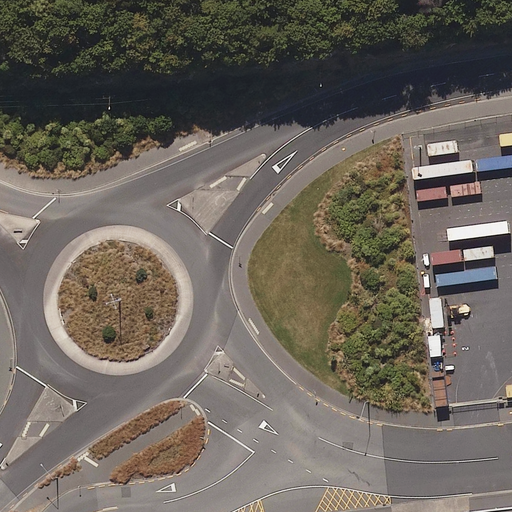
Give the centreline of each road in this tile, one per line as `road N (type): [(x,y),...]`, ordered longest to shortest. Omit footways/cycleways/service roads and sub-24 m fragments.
road 1 (trunk): [(127,209),(203,167),(350,108)]
road 2 (unclassified): [(511,456),(393,460),(329,441),(282,414)]
road 3 (trunk): [(350,108),(273,172),(206,274)]
road 4 (unclassified): [(95,511),(209,487),(245,461),(282,414)]
road 5 (trunk): [(511,72),(350,108)]
road 6 (trunk): [(123,393),(0,490)]
road 7 (trunk): [(26,316),(25,288),(48,239),(98,210)]
road 8 (unclassified): [(210,295),(282,414)]
road 9 (unclassified): [(282,414),(196,387),(149,388)]
